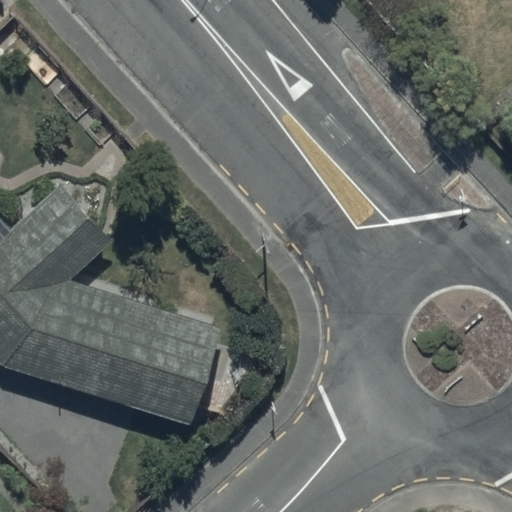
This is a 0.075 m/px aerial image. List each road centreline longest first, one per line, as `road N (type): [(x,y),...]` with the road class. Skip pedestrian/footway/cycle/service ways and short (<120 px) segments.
road 1 (residential): [(417,261),(182,0)]
road 2 (residential): [(388,417),(371,385),(372,315),(390,284),(417,261)]
road 3 (residential): [(284,511),(388,417)]
road 4 (residential): [(511,449),(481,459),(429,450),(388,417)]
